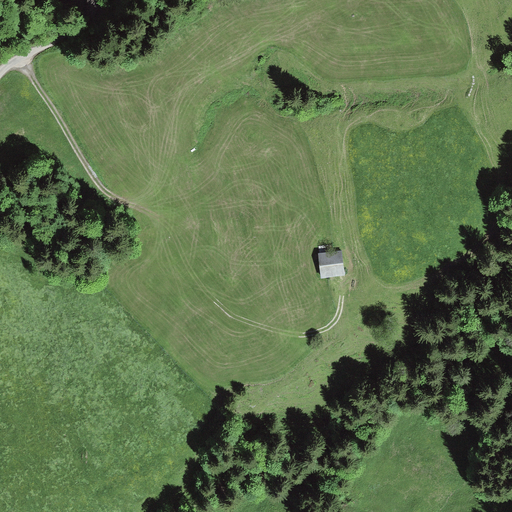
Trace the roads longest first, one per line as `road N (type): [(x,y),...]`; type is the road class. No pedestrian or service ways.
road 1 (track): [(482,269),(341,297),(335,320),(311,334),(230,316),(196,284),(165,227),(97,183),(22,56)]
road 2 (unclassified): [(0,80),(26,52),(86,14),(92,0)]
